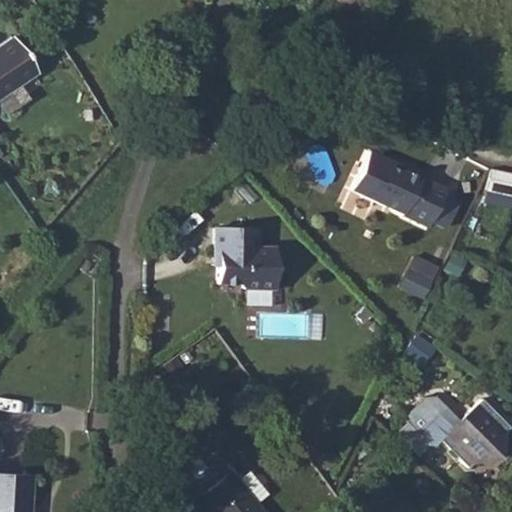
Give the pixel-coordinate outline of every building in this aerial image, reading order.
[(12,38),(0,45),(0,96),(35,73),(12,38)] [(383,158),(364,150),(346,189),(398,212),(397,214),(423,226),(441,186),(415,175),(414,176),(398,168),(397,170),(385,165),(383,158)] [(511,200),(511,170),(489,167),(484,196),(511,200)] [(60,179),(48,191),(58,201),(70,189),(60,179)] [(253,230),(210,229),(210,258),(215,257),(215,285),(236,285),(241,290),(270,290),(270,248),(252,248),(253,230)] [(398,284),(423,296),(439,264),(414,252),(398,284)] [(417,455),(429,442),(438,442),(443,436),(471,463),(479,455),(484,455),(489,453),(494,449),(497,445),(499,440),(501,434),(501,431),(509,423),(481,396),(454,423),(438,408),(418,429),(407,419),(395,432),(417,455)] [(191,500),(201,511),(262,511),(227,470),(191,500)] [(0,475),(0,511),(32,511),(34,477),(0,475)]
